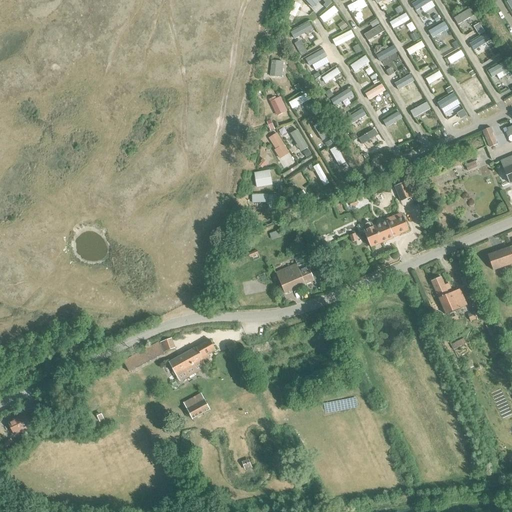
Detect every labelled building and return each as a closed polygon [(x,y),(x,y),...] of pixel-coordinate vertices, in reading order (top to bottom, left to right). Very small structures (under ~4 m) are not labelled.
[(362,0),(359,0),(346,7),(349,13),(365,4),(362,0)] [(432,3),(430,0),(426,0),(415,7),(418,12),(423,9),(424,11),(428,8),(427,6),(432,3)] [(300,5),(294,3),(286,20),(292,23),(300,5)] [(333,6),(319,18),(323,23),(338,12),(333,6)] [(470,9),(454,18),(458,25),(474,15),(470,9)] [(405,14),(389,23),(393,30),(409,20),(405,14)] [(376,19),(369,23),(372,28),(379,24),(376,19)] [(343,21),(337,25),(342,31),(347,27),(343,21)] [(309,23),(290,33),(294,40),(312,30),(309,23)] [(444,23),(428,32),(432,39),(448,29),(444,23)] [(379,26),(364,35),(368,42),(383,32),(379,26)] [(481,27),(475,30),(479,36),(484,32),(481,27)] [(348,32),(333,40),(336,45),(345,41),(346,42),(350,40),(349,38),(351,37),(348,32)] [(415,33),(410,36),(414,42),(419,39),(415,33)] [(485,33),(470,42),(474,49),(489,40),(485,33)] [(421,42),(406,50),(409,56),(424,47),(421,42)] [(358,45),(352,48),(356,54),(361,51),(358,45)] [(299,49),(297,50),(301,56),(302,55),(307,53),(304,47),(299,49)] [(390,48),(376,56),(379,62),(393,53),(390,48)] [(327,54),(324,49),(310,58),(313,63),(327,54)] [(464,56),(460,51),(447,59),(450,65),(464,56)] [(500,55),(493,59),(496,64),(502,60),(500,55)] [(365,56),(350,66),(354,73),(369,62),(365,56)] [(272,61),(270,76),(281,77),(283,62),(272,61)] [(504,62),(488,71),(492,78),(508,69),(504,62)] [(391,68),(386,71),(389,76),(394,73),(391,68)] [(340,74),(336,69),(321,79),(325,84),(340,74)] [(425,80),(428,85),(443,77),(439,71),(425,80)] [(410,75),(393,84),(397,91),(414,81),(410,75)] [(466,93),(480,85),(477,79),(463,87),(466,93)] [(379,85),(366,93),(370,98),(382,90),(379,85)] [(349,89),(336,98),(339,103),(353,94),(349,89)] [(329,90),(324,93),(325,93),(328,98),(333,95),(329,90)] [(420,94),(415,98),(418,103),(423,99),(420,94)] [(442,108),(456,100),(453,95),(439,102),(442,108)] [(280,97),(270,102),(275,113),(285,109),(280,97)] [(290,102),(295,113),(301,111),(297,103),(300,103),(298,98),(290,102)] [(489,98),(482,101),(486,108),(492,104),(489,98)] [(426,104),(412,111),(415,117),(429,109),(426,104)] [(362,109),(347,119),(351,126),(366,116),(362,109)] [(343,110),(337,113),(341,118),(346,115),(343,110)] [(396,112),(383,121),(387,126),(394,121),(395,123),(398,120),(397,119),(400,117),(396,112)] [(266,122),(266,123),(270,132),(274,130),(270,120),(266,122)] [(328,137),(319,123),(313,127),(322,141),(328,137)] [(494,134),(491,128),(482,131),(489,148),(497,145),(493,134),(494,134)] [(308,148),(297,130),(290,134),(300,152),(308,148)] [(362,145),(378,135),(374,130),(358,139),(362,145)] [(276,134),(269,139),(276,149),(274,150),(280,159),(288,153),(277,136),(276,134)] [(339,166),(345,163),(336,147),(330,151),(339,166)] [(511,156),(501,161),(510,184),(511,182),(511,156)] [(261,162),(258,165),(262,168),(264,165),(265,166),(267,163),(262,159),(260,161),(261,162)] [(465,166),(468,172),(478,167),(475,161),(465,166)] [(321,176),(313,162),(307,166),(315,179),(321,176)] [(270,179),(269,171),(253,173),(255,189),(266,187),(265,180),(270,179)] [(394,187),(401,202),(412,197),(406,182),(394,187)] [(293,205),(306,196),(302,191),(290,199),(293,205)] [(267,195),(252,195),(252,203),(267,203),(267,210),(277,210),(276,196),(267,196),(267,195)] [(364,231),(370,248),(394,238),(393,237),(409,231),(403,217),(387,223),(387,222),(373,227),(372,225),(371,224),(369,223),(367,223),(366,225),(365,226),(365,228),(366,230),(364,231)] [(269,234),(271,241),(278,238),(276,231),(269,234)] [(511,247),(488,256),(493,271),(511,264),(511,247)] [(276,273),(284,293),(314,281),(315,284),(320,282),(316,272),(311,274),(308,266),(299,269),(296,264),(276,273)] [(460,278),(464,287),(471,284),(467,276),(460,278)] [(431,281),(446,315),(467,306),(460,289),(448,294),(447,291),(450,289),(448,284),(444,286),(441,277),(431,281)] [(474,312),(467,315),(470,322),(477,319),(476,317),(474,312)] [(443,324),(437,327),(440,334),(446,332),(443,324)] [(457,341),(450,344),(453,350),(466,343),(463,338),(457,341)] [(123,362),(129,373),(164,354),(164,353),(175,348),(171,339),(158,343),(123,362)] [(206,367),(204,362),(209,359),(207,355),(215,350),(210,340),(169,363),(180,381),(206,367)] [(226,346),(229,352),(233,351),(234,354),(238,352),(234,343),(226,346)] [(183,403),(192,420),(210,410),(201,394),(183,403)] [(8,422),(14,435),(30,427),(24,415),(8,422)] [(4,446),(8,450),(13,444),(9,440),(4,446)] [(242,462),(245,471),(252,468),(249,460),(242,462)]
